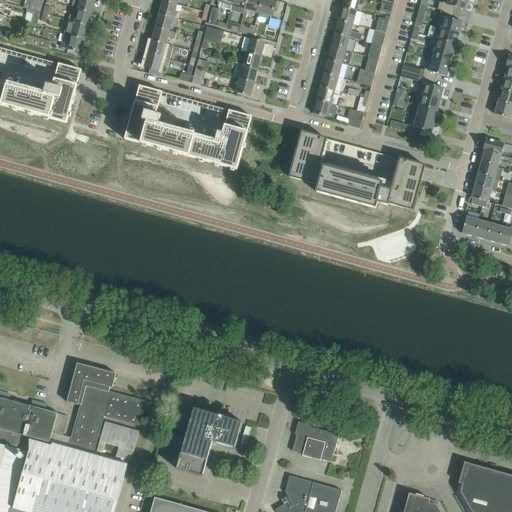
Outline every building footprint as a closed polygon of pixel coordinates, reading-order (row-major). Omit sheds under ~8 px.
[(43,0),(37,0),(35,11),(40,12),(43,0)] [(73,0),(71,8),(78,10),(91,14),(95,0),(73,0)] [(230,10),(232,6),(233,0),(218,0),(218,2),(220,2),(219,7),(230,10)] [(245,9),(247,0),(233,0),(232,6),(230,10),(244,14),(245,9)] [(258,13),(261,0),(247,0),(245,9),(258,13)] [(275,3),(264,0),(261,0),(258,13),(272,17),(275,3)] [(356,11),(359,0),(344,0),(343,7),(356,11)] [(465,10),(467,0),(443,0),(442,3),(439,2),(437,10),(440,10),(441,10),(453,13),(455,7),(465,10)] [(173,18),(176,5),(163,1),(159,14),(173,18)] [(389,20),(393,7),(382,4),(380,12),(387,13),(385,19),(389,20)] [(352,24),(356,11),(343,7),(339,21),(352,24)] [(216,22),(219,10),(213,8),(208,24),(220,27),(221,23),(216,22)] [(70,14),(68,21),(88,26),(91,14),(78,10),(76,15),(70,14)] [(451,19),(453,13),(441,10),(440,10),(436,28),(459,34),(462,22),(451,19)] [(37,26),(40,12),(35,11),(31,24),(37,26)] [(169,31),(173,18),(159,14),(156,27),(169,31)] [(379,17),(375,31),(386,33),(387,28),(389,20),(385,19),(379,17)] [(66,28),(65,34),(71,36),(84,39),(88,26),(68,21),(66,28)] [(351,31),(352,24),(339,21),(335,34),(349,38),(360,41),(362,34),(351,31)] [(254,30),(240,26),(240,28),(239,32),(252,36),(254,30)] [(176,33),(169,31),(156,27),(152,41),(165,44),(167,37),(174,39),(176,33)] [(224,32),(212,28),(207,27),(204,41),(208,42),(208,41),(220,44),(224,32)] [(456,45),(459,34),(436,28),(433,38),(437,40),(438,39),(455,44),(455,45),(456,45)] [(12,33),(6,32),(0,30),(0,35),(11,39),(12,33)] [(375,31),(372,44),(382,47),(386,33),(375,31)] [(65,34),(61,48),(81,53),(84,39),(71,36),(65,34)] [(345,51),(349,38),(335,34),(332,47),(345,51)] [(26,43),(48,49),(51,42),(29,35),(26,43)] [(261,56),(265,43),(251,39),(247,52),(261,56)] [(453,54),(455,45),(455,44),(438,39),(437,40),(435,49),(435,50),(453,55),(453,54)] [(162,57),(165,44),(152,41),(148,54),(162,57)] [(206,49),(208,42),(204,41),(200,54),(207,56),(209,50),(206,49)] [(379,60),(382,47),(372,44),(368,57),(379,60)] [(0,47),(0,105),(67,124),(70,112),(72,104),(75,94),(75,93),(79,79),(81,70),(76,69),(0,47)] [(341,64),(345,51),(332,47),(328,61),(341,64)] [(453,54),(453,55),(435,50),(435,49),(430,48),(427,59),(450,65),(450,66),(453,54)] [(257,70),(261,56),(247,52),(244,66),(257,70)] [(170,60),(162,57),(148,54),(145,67),(158,71),(160,65),(168,67),(170,60)] [(447,77),(450,66),(450,65),(427,59),(422,76),(435,80),(437,74),(447,77)] [(338,78),(341,64),(328,61),(324,74),(338,78)] [(404,64),(402,71),(409,73),(410,66),(404,64)] [(181,73),(179,80),(192,84),(194,77),(191,76),(194,66),(189,65),(187,75),(181,73)] [(254,83),(257,70),(244,66),(240,79),(254,83)] [(192,84),(196,85),(201,68),(196,67),(194,77),(192,84)] [(371,87),(375,73),(371,72),(360,69),(356,83),(371,87)] [(402,71),(400,77),(409,80),(411,73),(409,73),(402,71)] [(334,91),(338,78),(324,74),(321,87),(334,91)] [(433,86),(435,80),(422,76),(418,94),(440,100),(443,89),(433,86)] [(250,96),(254,83),(240,79),(236,93),(250,96)] [(511,94),(511,81),(504,79),(502,86),(501,91),(511,94)] [(128,128),(125,140),(237,170),(252,117),(140,86),(137,96),(133,109),(133,110),(130,120),(128,128)] [(331,104),(334,91),(321,87),(317,100),(331,104)] [(511,94),(501,91),(498,103),(511,106),(511,94)] [(440,100),(418,94),(415,105),(437,111),(437,110),(440,100)] [(332,119),(336,105),(331,104),(317,100),(313,114),(332,119)] [(511,106),(498,103),(495,110),(494,115),(511,119),(511,114),(511,106)] [(438,110),(437,110),(437,111),(415,105),(412,115),(435,121),(438,110)] [(360,129),(364,113),(355,110),(353,117),(349,119),(347,126),(360,129)] [(435,121),(412,115),(407,133),(419,136),(421,130),(432,133),(435,121)] [(302,132),(289,177),(318,185),(316,192),(375,208),(377,203),(388,206),(388,204),(402,208),(402,207),(406,208),(409,198),(415,199),(416,197),(425,166),(302,132)] [(486,139),(483,148),(482,151),(501,156),(504,144),(486,139)] [(484,152),(481,163),(498,167),(501,156),(482,151),(484,152)] [(498,167),(481,163),(478,174),(494,179),(498,167)] [(494,179),(478,174),(475,186),(491,190),(494,179)] [(491,190),(475,186),(471,198),(480,200),(484,201),(487,202),(488,202),(491,190)] [(466,217),(462,232),(467,234),(467,235),(474,237),(478,220),(480,215),(468,211),(466,217)] [(474,237),(485,240),(490,224),(478,220),(474,237)] [(490,224),(485,240),(497,243),(501,227),(490,224)] [(511,229),(501,227),(497,243),(509,246),(511,235),(511,229)] [(31,335),(32,329),(24,327),(22,333),(31,335)] [(139,425),(145,402),(109,392),(110,388),(112,388),(116,373),(77,363),(67,402),(78,405),(78,404),(81,405),(70,444),(94,451),(104,416),(139,425)] [(49,443),(57,414),(0,397),(0,443),(28,452),(31,440),(38,442),(39,440),(49,443)] [(209,416),(210,413),(194,408),(177,469),(203,476),(212,442),(235,448),(242,422),(224,417),(224,416),(218,414),(217,418),(209,416)] [(98,452),(131,461),(139,432),(106,422),(98,452)] [(321,459),(331,462),(339,435),(308,426),(305,428),(303,426),(299,428),(300,431),(297,432),(292,451),(303,454),(302,456),(320,461),(321,459)] [(114,511),(128,464),(52,444),(51,446),(38,442),(31,440),(28,452),(21,479),(13,508),(26,511),(114,511)] [(0,511),(9,511),(19,478),(21,479),(28,452),(0,443),(0,511)] [(511,511),(511,475),(464,462),(458,483),(462,484),(460,492),(471,511),(511,511)] [(313,482),(289,476),(285,492),(290,501),(275,510),(276,511),(335,511),(342,491),(314,483),(314,482),(313,482)] [(439,511),(436,505),(429,503),(430,500),(409,494),(403,511),(439,511)] [(205,511),(155,498),(150,511),(205,511)]
